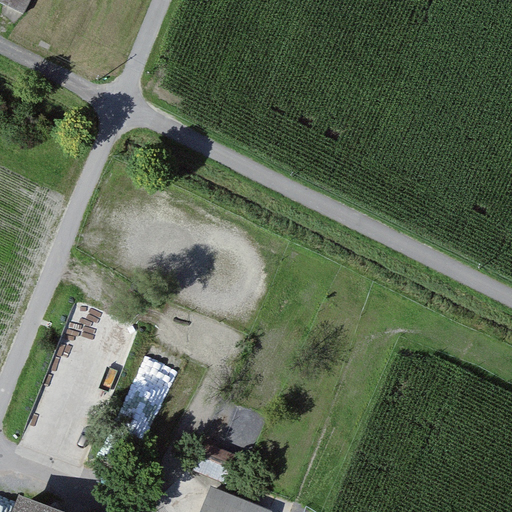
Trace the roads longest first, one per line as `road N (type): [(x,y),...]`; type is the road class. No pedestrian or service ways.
road 1 (track): [(0,45),(511,297)]
road 2 (unclassified): [(165,0),(0,413)]
